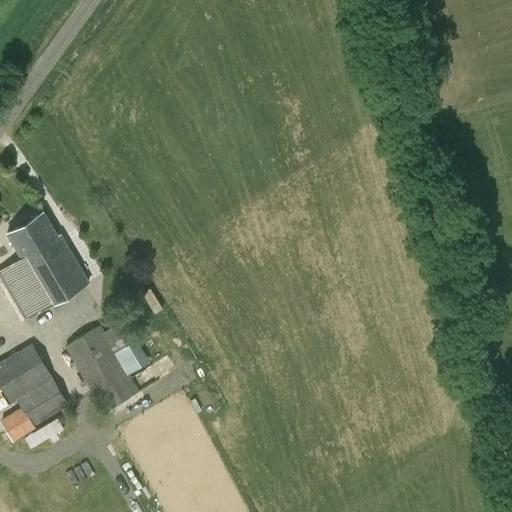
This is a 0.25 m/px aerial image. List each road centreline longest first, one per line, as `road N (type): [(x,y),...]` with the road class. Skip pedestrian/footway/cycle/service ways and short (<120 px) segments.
road 1 (unclassified): [(511,472),(377,0)]
road 2 (unclassified): [(0,124),(90,0)]
